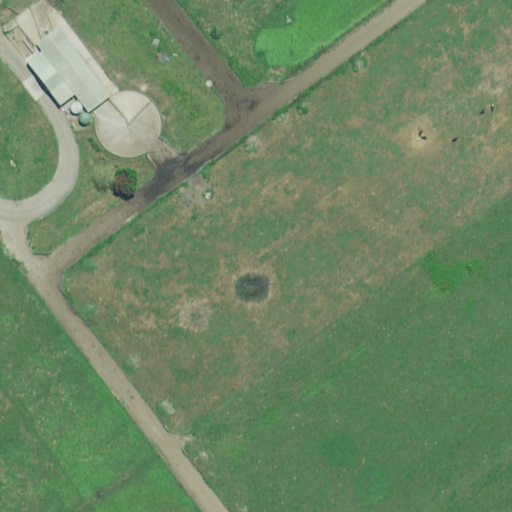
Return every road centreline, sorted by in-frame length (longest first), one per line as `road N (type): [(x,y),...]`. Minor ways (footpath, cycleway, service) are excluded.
road 1 (track): [(59,266),(419,0)]
road 2 (track): [(30,223),(243,511)]
road 3 (track): [(30,223),(85,161),(86,125),(7,19),(9,0)]
